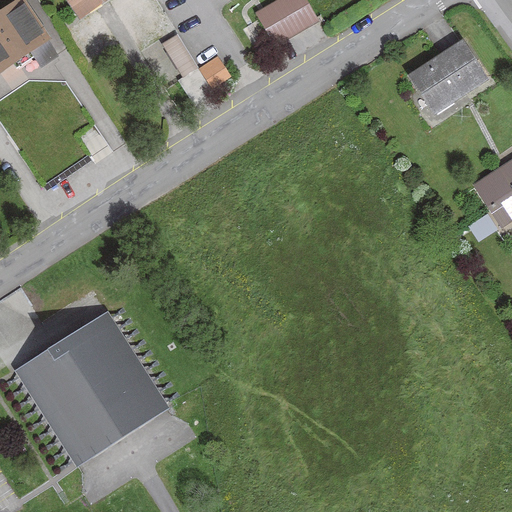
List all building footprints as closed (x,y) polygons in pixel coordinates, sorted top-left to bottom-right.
[(50,0),(68,26),(105,0),(50,0)] [(315,25),(299,0),(279,0),(249,18),(269,52),(315,25)] [(10,3),(0,10),(0,70),(38,44),(10,3)] [(181,33),(166,41),(186,73),(200,65),(181,33)] [(487,85),(460,44),(404,82),(432,122),(487,85)] [(511,221),(511,164),(467,192),(492,234),(511,221)] [(163,408),(100,312),(2,376),(65,472),(163,408)]
